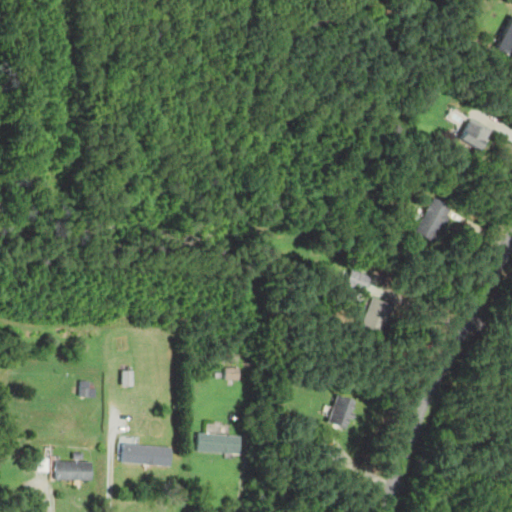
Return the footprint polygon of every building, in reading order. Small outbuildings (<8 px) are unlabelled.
[(511,53),(511,15),(511,16),(495,50),(510,58),(511,53)] [(489,132),(468,121),(458,140),(479,151),(489,132)] [(451,207),(431,198),(414,233),(433,243),(451,207)] [(363,294),(370,278),(350,269),(343,285),(363,294)] [(381,338),(391,305),(370,298),(359,331),(381,338)] [(343,430),(354,402),(337,395),(326,423),(343,430)] [(239,435),(196,434),(195,452),(239,454),(239,435)] [(170,447),(121,445),(120,464),(169,466),(170,447)] [(46,461),(36,462),(37,472),(46,471),(46,461)] [(55,480),(91,480),(91,461),(55,461),(55,480)]
